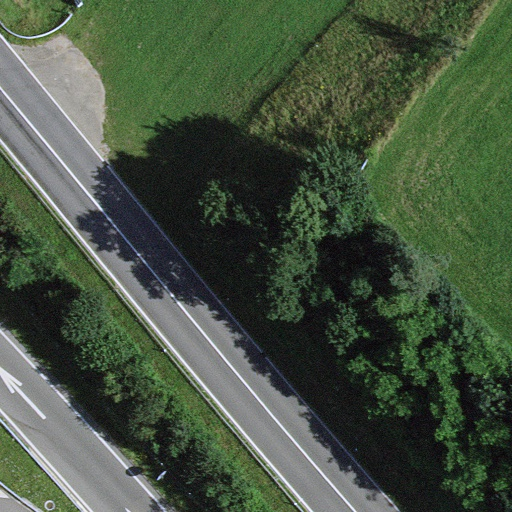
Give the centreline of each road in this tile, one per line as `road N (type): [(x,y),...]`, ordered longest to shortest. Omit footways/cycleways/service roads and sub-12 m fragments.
road 1 (primary): [(358,511),(0,84)]
road 2 (motorway): [(135,511),(0,365)]
